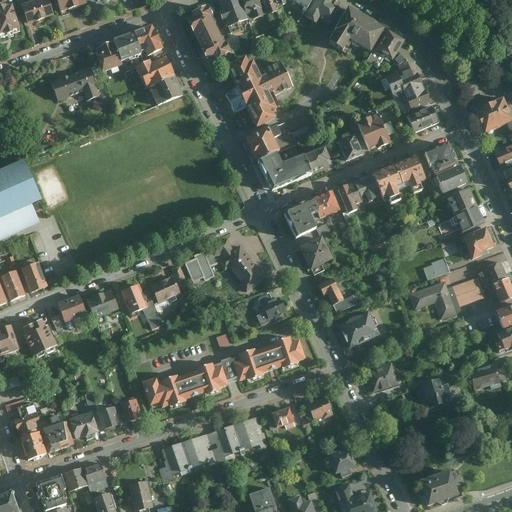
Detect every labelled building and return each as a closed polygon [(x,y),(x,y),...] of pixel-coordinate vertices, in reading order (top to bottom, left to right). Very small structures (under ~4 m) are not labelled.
[(52,17),(46,0),(38,0),(20,7),(27,26),(52,17)] [(55,0),(60,12),(86,4),(84,0),(55,0)] [(236,0),(231,0),(216,6),(225,31),(245,23),(236,0)] [(256,0),(236,0),(245,23),(263,17),(256,0)] [(279,7),(276,0),(259,0),(265,15),(276,12),(275,8),(279,7)] [(279,0),(280,2),(284,0),(291,0),(304,8),(302,10),(304,11),(310,0),(279,0)] [(338,5),(329,0),(313,0),(303,17),(316,25),(318,21),(325,25),(338,5)] [(0,9),(0,32),(2,38),(8,36),(8,39),(13,37),(12,35),(21,32),(12,6),(0,9)] [(190,21),(188,23),(193,33),(194,33),(202,50),(201,50),(207,60),(209,59),(210,62),(215,60),(215,61),(227,55),(227,54),(229,53),(225,46),(223,47),(209,18),(211,17),(207,10),(205,11),(205,10),(193,16),(188,19),(190,21)] [(381,31),(345,10),(337,24),(324,44),(339,53),(345,42),(367,55),(381,31)] [(155,28),(133,36),(141,57),(142,59),(163,51),(155,28)] [(371,53),(366,62),(370,64),(373,66),(373,68),(376,70),(379,69),(380,67),(380,64),(382,60),(383,60),(389,64),(390,63),(392,61),(392,60),(401,45),(403,42),(388,33),(388,34),(375,55),(371,53)] [(133,36),(115,43),(122,64),(141,57),(133,36)] [(94,50),(102,74),(123,66),(122,64),(115,43),(94,50)] [(401,45),(392,60),(398,66),(400,71),(402,75),(415,69),(418,68),(415,62),(412,57),(408,52),(403,46),(401,45)] [(168,57),(136,70),(144,91),(150,89),(177,78),(168,57)] [(234,90),(228,93),(233,102),(237,112),(244,109),(254,129),(273,120),(270,113),(275,111),(267,94),(272,92),(275,97),(292,88),(288,81),(291,73),(283,70),(280,62),(262,71),(264,77),(259,79),(251,61),(246,63),(243,57),(223,66),(234,90)] [(397,75),(385,79),(386,80),(390,90),(392,95),(395,93),(403,90),(405,96),(423,88),(419,81),(416,73),(415,69),(402,75),(400,71),(397,72),(397,75)] [(86,102),(99,97),(88,70),(49,83),(57,103),(82,94),(86,102)] [(185,97),(177,78),(150,89),(158,108),(185,97)] [(406,97),(405,98),(410,111),(429,103),(423,88),(405,96),(406,97)] [(511,117),(504,99),(474,112),(485,136),(508,126),(511,123),(511,117)] [(438,125),(431,108),(404,119),(412,136),(438,125)] [(378,115),(355,124),(367,153),(391,143),(388,137),(393,134),(388,123),(383,125),(378,115)] [(276,128),(271,131),(270,129),(244,141),(253,161),(274,153),(280,150),(273,137),(279,134),(276,128)] [(343,164),(361,157),(351,136),(347,138),(346,136),(339,139),(340,141),(334,143),(343,164)] [(497,154),(496,157),(497,161),(497,162),(499,168),(501,168),(503,167),(503,168),(511,164),(511,146),(496,153),(497,154)] [(446,147),(422,157),(430,177),(455,167),(453,163),(455,162),(451,153),(449,154),(446,147)] [(326,170),(323,163),(327,162),(322,150),(302,158),(310,177),(326,170)] [(274,153),(253,161),(267,194),(282,187),(282,188),(310,177),(302,158),(280,167),(274,153)] [(415,159),(394,168),(403,189),(410,187),(413,195),(421,192),(418,184),(424,181),(415,159)] [(0,242),(39,225),(31,207),(40,203),(23,163),(0,172),(0,242)] [(394,168),(372,177),(380,194),(384,203),(388,201),(390,206),(400,202),(396,193),(403,189),(394,168)] [(465,187),(457,168),(432,179),(440,198),(465,187)] [(372,177),(354,184),(361,202),(365,200),(366,204),(374,200),(372,197),(380,194),(372,177)] [(354,184),(338,191),(348,215),(356,211),(354,206),(361,203),(361,202),(354,184)] [(451,218),(474,208),(467,190),(444,200),(451,218)] [(329,195),(308,204),(313,216),(316,222),(337,213),(329,195)] [(308,204),(279,216),(279,219),(289,243),(312,232),(306,219),(313,216),(308,204)] [(474,208),(451,218),(459,236),(483,226),(474,208)] [(330,236),(325,226),(315,230),(320,240),(330,236)] [(489,241),(484,230),(460,240),(459,238),(451,242),(455,250),(459,249),(462,257),(467,255),(470,263),(481,258),(480,255),(493,250),(491,247),(494,245),(492,240),(489,241)] [(329,263),(318,240),(297,251),(308,274),(329,263)] [(247,296),(266,280),(241,246),(234,250),(229,243),(217,252),(221,258),(216,262),(218,264),(225,273),(229,270),(241,285),(239,286),(247,296)] [(211,267),(218,264),(216,262),(221,258),(217,252),(206,257),(204,253),(195,257),(196,261),(186,265),(194,283),(205,278),(206,281),(216,276),(211,267)] [(16,266),(13,257),(6,260),(9,268),(16,266)] [(431,267),(422,270),(427,282),(449,274),(443,261),(431,265),(431,267)] [(498,307),(511,301),(511,294),(500,264),(483,270),(485,273),(477,276),(477,278),(447,289),(445,283),(408,296),(414,312),(433,306),(439,323),(456,317),(455,316),(461,314),(459,309),(485,299),(482,292),(490,289),(498,307)] [(47,290),(37,265),(20,271),(30,297),(47,290)] [(178,269),(171,271),(176,284),(183,281),(178,269)] [(25,299),(15,271),(0,277),(11,305),(25,299)] [(356,306),(352,297),(343,301),(335,286),(347,280),(345,274),(336,279),(333,273),(319,280),(322,287),(316,289),(320,299),(325,297),(334,316),(356,306)] [(151,288),(158,305),(167,301),(170,307),(178,303),(175,297),(179,295),(172,279),(151,288)] [(146,305),(138,287),(122,293),(132,317),(142,312),(147,310),(146,305)] [(118,312),(110,294),(87,302),(94,321),(118,312)] [(258,300),(262,308),(273,302),(269,295),(258,300)] [(86,318),(78,298),(55,307),(59,316),(63,326),(86,318)] [(257,318),(262,328),(271,324),(270,322),(285,315),(278,300),(273,302),(262,308),(265,314),(257,318)] [(152,303),(146,305),(147,310),(142,312),(151,332),(163,327),(152,303)] [(511,308),(491,316),(499,334),(511,329),(511,308)] [(335,329),(347,353),(378,338),(375,332),(377,331),(372,321),(370,321),(367,314),(335,329)] [(63,326),(59,316),(50,320),(56,333),(65,330),(63,326)] [(55,352),(42,323),(19,332),(32,361),(55,352)] [(0,332),(0,360),(19,355),(11,329),(0,332)] [(511,331),(496,338),(499,346),(495,348),(498,356),(510,352),(511,354),(511,353),(511,331)] [(216,340),(219,351),(229,348),(225,337),(216,340)] [(132,346),(128,338),(122,341),(126,349),(132,346)] [(156,379),(140,384),(149,410),(160,407),(162,411),(170,408),(171,412),(186,407),(185,402),(194,399),(204,396),(205,399),(220,394),(219,392),(227,389),(226,386),(232,385),(238,382),(239,384),(248,381),(249,384),(261,380),(260,376),(272,372),(283,368),(283,371),(298,366),(297,363),(305,360),(298,341),(291,343),(290,339),(273,344),(274,347),(256,354),(255,350),(236,357),(237,360),(231,362),(230,360),(224,362),(218,364),(219,366),(212,368),(211,365),(194,371),(195,373),(175,380),(174,378),(160,382),(161,384),(158,386),(156,379)] [(363,350),(350,355),(353,362),(366,357),(363,350)] [(390,365),(364,373),(371,396),(398,387),(390,365)] [(499,386),(493,368),(467,376),(473,394),(499,386)] [(17,378),(0,383),(0,389),(2,394),(21,387),(17,378)] [(439,382),(420,388),(427,411),(446,406),(444,401),(450,400),(446,387),(441,389),(439,382)] [(133,399),(119,403),(126,423),(141,418),(135,400),(134,401),(133,399)] [(333,418),(325,399),(308,407),(310,412),(299,417),(303,426),(314,422),(315,423),(322,420),(324,423),(333,418)] [(34,403),(17,409),(20,417),(23,416),(23,417),(36,413),(38,412),(34,403)] [(113,408),(98,414),(104,431),(119,425),(113,408)] [(294,426),(289,410),(266,418),(271,434),(294,426)] [(21,420),(14,423),(20,438),(39,431),(35,422),(40,420),(38,412),(36,413),(23,417),(24,420),(21,420)] [(90,414),(70,421),(76,439),(80,438),(81,439),(85,437),(86,441),(93,439),(92,435),(97,433),(90,414)] [(61,416),(52,419),(54,427),(62,450),(74,446),(66,423),(60,425),(59,420),(62,418),(61,416)] [(242,426),(234,428),(243,455),(244,455),(243,452),(244,451),(244,450),(259,445),(261,449),(268,447),(263,434),(258,436),(256,430),(261,428),(258,419),(241,424),(242,426)] [(54,427),(42,432),(49,454),(62,450),(54,427)] [(225,430),(207,436),(217,464),(225,461),(224,457),(239,452),(240,453),(241,453),(242,456),(243,455),(234,428),(225,431),(225,430)] [(39,433),(21,439),(22,444),(26,456),(28,461),(33,460),(34,461),(42,459),(41,457),(46,455),(39,433)] [(190,444),(181,447),(191,473),(190,470),(191,469),(191,468),(207,463),(209,467),(217,464),(207,436),(189,442),(190,444)] [(173,447),(162,451),(168,468),(171,475),(172,475),(187,470),(187,471),(188,471),(190,473),(191,473),(181,447),(174,449),(173,447)] [(348,450),(329,456),(336,474),(340,473),(342,479),(351,476),(349,470),(354,468),(354,467),(355,467),(355,466),(355,465),(355,464),(355,463),(354,462),(353,461),(352,461),(352,460),(348,450)] [(105,482),(100,466),(83,471),(88,487),(105,482)] [(86,490),(80,472),(63,478),(69,496),(86,490)] [(450,479),(448,474),(416,485),(425,511),(457,500),(454,491),(462,488),(458,476),(450,479)] [(61,477),(36,486),(45,511),(48,511),(66,506),(62,492),(66,490),(61,477)] [(147,511),(153,510),(147,485),(129,488),(135,511),(147,511)] [(349,486),(335,491),(340,505),(339,505),(341,511),(375,511),(369,495),(354,500),(349,486)] [(276,511),(269,489),(249,496),(254,511),(276,511)] [(316,493),(307,496),(310,503),(312,509),(320,506),(316,493)] [(9,495),(0,498),(0,511),(17,511),(12,497),(9,495)] [(115,511),(109,495),(92,501),(95,511),(115,511)] [(299,499),(289,503),(292,511),(313,511),(312,509),(310,503),(301,506),(299,499)]
